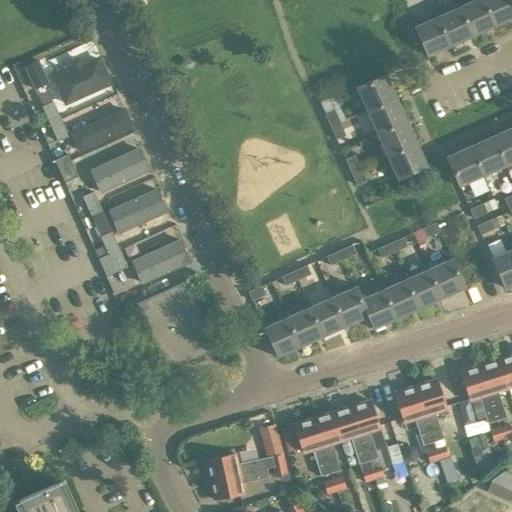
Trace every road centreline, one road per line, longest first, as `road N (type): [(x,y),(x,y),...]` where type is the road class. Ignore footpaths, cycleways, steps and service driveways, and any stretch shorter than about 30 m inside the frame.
road 1 (residential): [(268,388),(96,0)]
road 2 (residential): [(268,388),(511,310)]
road 3 (residential): [(181,511),(155,460),(162,421),(268,388)]
